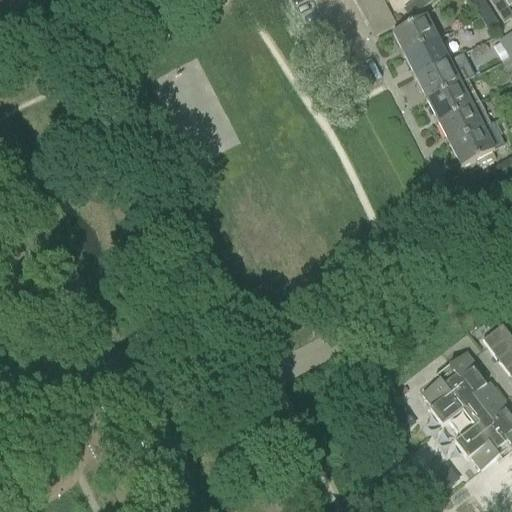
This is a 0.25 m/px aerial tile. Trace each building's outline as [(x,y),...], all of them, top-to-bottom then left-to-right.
[(374,0),(353,0),(357,8),(374,0)] [(385,8),(380,0),(374,0),(357,8),(363,19),(385,8)] [(419,0),(418,1),(425,9),(436,0),(419,0)] [(479,0),(473,0),(468,4),(478,20),(488,13),(479,0)] [(500,0),(486,0),(493,10),(503,4),(500,0)] [(425,9),(418,1),(404,13),(410,21),(425,9)] [(503,4),(493,10),(503,26),(509,22),(511,26),(511,25),(511,17),(511,18),(503,4)] [(390,18),(385,8),(363,19),(368,29),(390,18)] [(488,13),(478,20),(488,35),(498,29),(488,13)] [(395,29),(390,18),(368,29),(373,40),(395,29)] [(426,20),(391,37),(392,39),(393,38),(403,60),(402,60),(403,61),(437,43),(434,36),(426,20)] [(498,44),(508,60),(511,57),(511,45),(508,39),(498,44)] [(437,43),(403,61),(404,60),(415,82),(414,82),(414,83),(448,65),(445,59),(437,43)] [(448,65),(414,83),(415,83),(426,104),(425,104),(425,105),(463,86),(468,84),(473,81),(462,58),(452,64),(448,65)] [(436,127),(479,106),(468,84),(463,86),(425,105),(426,105),(437,126),(436,127)] [(448,149),(448,150),(482,133),(490,128),(479,106),(436,127),(437,128),(438,127),(449,149),(448,149)] [(482,133),(448,150),(449,150),(460,171),(459,172),(493,155),(482,133)] [(511,343),(501,329),(481,344),(511,384),(511,343)] [(470,461),(480,474),(505,455),(508,460),(511,456),(511,425),(504,415),(508,413),(487,387),(484,389),(472,374),(475,371),(465,357),(442,374),(446,379),(421,398),(431,411),(428,414),(441,431),(445,428),(457,444),(453,447),(466,464),(470,461)]
